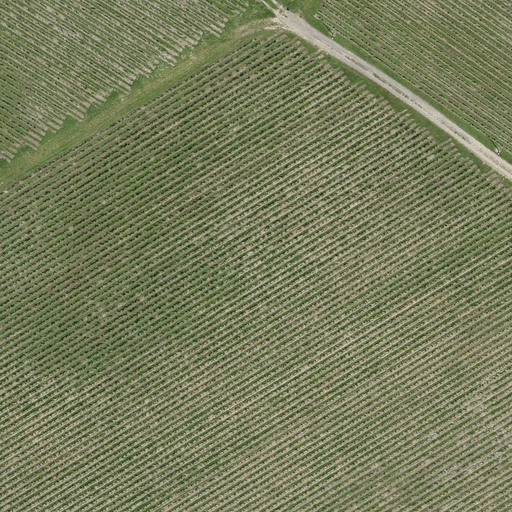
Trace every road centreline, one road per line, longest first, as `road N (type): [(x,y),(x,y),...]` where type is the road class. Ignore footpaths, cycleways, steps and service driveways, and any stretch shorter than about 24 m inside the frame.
road 1 (track): [(307,0),(290,18),(213,49),(0,179)]
road 2 (track): [(511,172),(267,0)]
